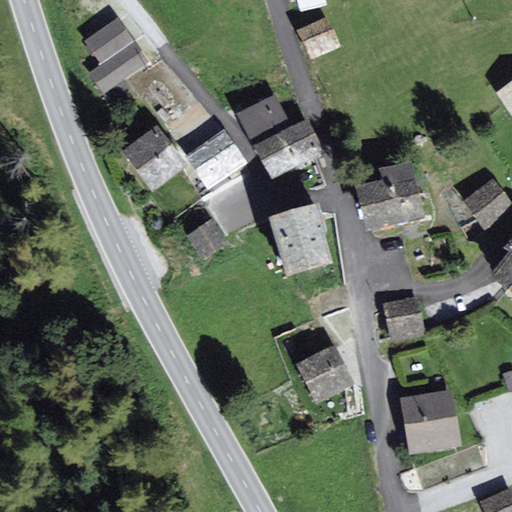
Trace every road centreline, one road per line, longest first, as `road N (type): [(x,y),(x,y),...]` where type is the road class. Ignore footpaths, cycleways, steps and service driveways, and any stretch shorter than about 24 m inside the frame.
road 1 (secondary): [(23,0),(98,205),(260,511)]
road 2 (unclassified): [(342,199),(392,511)]
road 3 (unclassified): [(121,0),(246,165),(292,194),(342,199)]
road 4 (unclassified): [(275,0),(342,199)]
